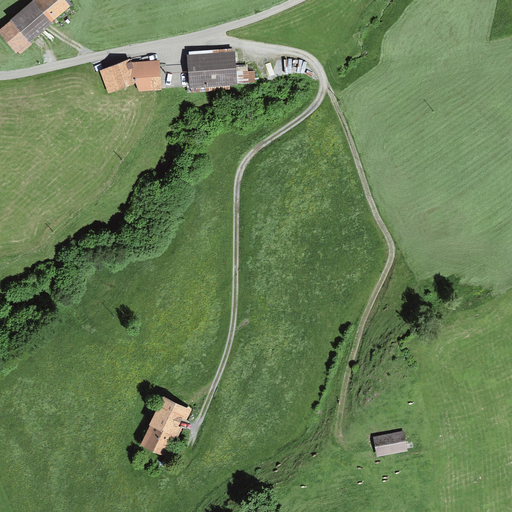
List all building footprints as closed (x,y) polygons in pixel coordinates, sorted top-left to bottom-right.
[(66,0),(40,0),(16,21),(34,42),(74,8),(66,0)] [(239,51),(191,56),(194,89),(242,84),(239,51)] [(134,60),(104,71),(113,96),(140,85),(143,93),(166,91),(163,61),(134,60)] [(194,412),(168,399),(144,445),(169,458),(194,412)] [(379,436),(382,455),(413,450),(409,430),(379,436)]
